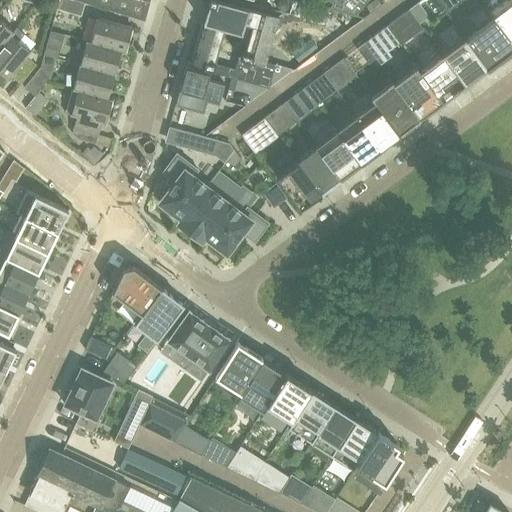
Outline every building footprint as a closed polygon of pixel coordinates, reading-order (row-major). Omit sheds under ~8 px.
[(84,2),(76,0),(58,0),(56,7),(81,14),(84,2)] [(144,20),(150,0),(148,0),(76,0),(84,2),(144,20)] [(192,63),(212,68),(211,72),(268,88),(275,64),(265,61),(276,23),(278,16),(220,0),(209,0),(202,25),(192,63)] [(288,8),(289,4),(288,0),(286,0),(282,0),(280,1),(279,5),(281,9),(285,10),(288,8)] [(295,0),(293,0),(289,15),(304,19),(308,4),(295,0)] [(367,0),(321,0),(319,6),(355,16),(367,0)] [(511,0),(503,0),(490,10),(494,17),(511,40),(511,0)] [(418,1),(408,9),(419,23),(428,16),(418,2),(419,2),(418,1)] [(400,45),(423,28),(419,23),(408,9),(386,25),(399,43),(400,45)] [(90,42),(121,50),(121,49),(126,51),(132,27),(96,17),(90,42)] [(511,48),(511,40),(494,17),(465,38),(487,67),(511,48)] [(0,47),(14,30),(0,18),(0,47)] [(386,25),(363,42),(373,55),(384,46),(388,51),(399,43),(386,25)] [(14,30),(0,47),(0,71),(7,77),(9,74),(20,83),(36,63),(31,59),(26,55),(31,49),(19,39),(24,33),(17,27),(14,30)] [(63,35),(50,32),(43,55),(57,58),(63,35)] [(464,84),(466,83),(474,77),(487,67),(464,37),(442,54),(464,84)] [(85,41),(79,64),(114,74),(121,50),(90,42),(85,41)] [(363,42),(356,48),(368,63),(375,58),(373,55),(363,42)] [(449,96),(464,84),(442,54),(419,70),(442,101),(445,99),(449,96)] [(114,74),(79,64),(72,88),(76,89),(108,97),(114,74)] [(182,106),(192,108),(203,112),(206,100),(218,103),(224,83),(208,79),(210,72),(185,65),(175,104),(182,106)] [(442,101),(419,70),(416,66),(394,82),(420,118),(432,108),(433,110),(443,102),(442,101)] [(40,67),(23,86),(34,95),(50,76),(40,67)] [(323,72),(336,89),(343,84),(330,67),(323,72)] [(231,78),(227,89),(234,91),(237,80),(231,78)] [(390,81),(387,83),(386,84),(370,96),(373,101),(374,100),(399,133),(403,130),(414,121),(414,122),(415,121),(418,119),(420,118),(394,82),(392,80),(390,81)] [(305,109),(315,101),(304,87),(294,94),(305,109)] [(76,89),(72,88),(65,113),(70,114),(77,116),(72,133),(78,138),(95,143),(101,122),(105,123),(112,100),(112,99),(108,97),(76,89)] [(396,137),(395,136),(399,133),(374,100),(373,101),(355,114),(380,147),(381,146),(382,147),(396,137)] [(34,115),(38,110),(29,102),(25,107),(34,115)] [(281,118),(290,111),(283,102),(274,109),(281,118)] [(380,147),(355,114),(336,129),(360,162),(380,147)] [(253,125),(267,144),(278,136),(278,135),(264,116),(253,125)] [(360,162),(336,129),(314,144),(315,146),(315,145),(339,178),(360,162)] [(58,136),(67,143),(71,138),(62,131),(58,136)] [(186,131),(182,145),(214,153),(218,140),(186,131)] [(315,145),(315,146),(296,160),(321,191),(322,191),(322,190),(338,179),(339,178),(315,145)] [(241,158),(234,150),(225,160),(234,167),(241,158)] [(161,203),(181,218),(182,219),(209,183),(195,172),(197,169),(176,153),(162,172),(164,173),(165,173),(175,180),(159,201),(161,203)] [(321,191),(296,160),(275,175),(299,207),(321,191)] [(203,235),(231,199),(209,183),(182,219),(181,218),(178,222),(181,224),(180,224),(182,226),(183,225),(197,236),(196,236),(198,238),(199,237),(201,239),(204,235),(203,235)] [(283,199),(274,186),(263,194),(273,207),(283,199)] [(15,212),(20,214),(20,213),(58,231),(68,210),(26,190),(15,212)] [(224,251),(226,253),(242,232),(254,241),(268,222),(247,206),(244,209),(231,199),(203,235),(204,235),(224,251)] [(10,234),(47,252),(58,231),(20,213),(20,214),(11,233),(10,234)] [(10,234),(11,233),(6,231),(0,243),(0,253),(38,272),(48,252),(47,252),(10,234)] [(0,279),(28,293),(38,272),(0,253),(0,279)] [(112,291),(141,313),(161,287),(133,266),(131,266),(131,267),(125,268),(125,267),(123,268),(112,291)] [(0,304),(18,313),(28,293),(0,279),(0,304)] [(161,287),(141,313),(134,322),(147,332),(137,344),(147,352),(183,304),(161,287)] [(0,330),(8,334),(18,313),(0,304),(0,330)] [(193,358),(185,369),(200,380),(228,341),(229,340),(228,338),(227,339),(213,329),(213,330),(203,323),(203,322),(189,312),(189,311),(188,310),(187,312),(167,340),(193,358)] [(90,336),(84,349),(106,359),(115,347),(90,336)] [(0,368),(5,371),(15,350),(0,342),(0,368)] [(237,342),(215,376),(240,392),(262,358),(237,342)] [(262,410),(264,408),(286,373),(262,358),(240,392),(238,395),(262,410)] [(124,372),(109,362),(102,372),(118,380),(124,372)] [(74,382),(71,389),(70,391),(65,402),(64,404),(65,404),(81,411),(75,422),(94,431),(100,419),(96,417),(112,382),(82,368),(81,367),(80,369),(81,369),(75,380),(74,382)] [(289,424),(311,389),(286,373),(264,408),(289,424)] [(149,402),(152,396),(138,389),(127,411),(141,417),(149,402)] [(288,426),(311,441),(335,405),(311,389),(289,424),(288,426)] [(184,424),(185,423),(187,421),(149,402),(141,417),(138,424),(173,441),(184,424)] [(310,443),(331,456),(355,418),(335,405),(311,441),(310,443)] [(141,417),(127,411),(113,441),(127,447),(138,424),(141,417)] [(355,418),(331,456),(353,470),(356,465),(377,432),(355,418)] [(185,447),(195,431),(184,424),(173,441),(185,447)] [(399,446),(377,432),(356,465),(385,484),(403,455),(395,450),(399,446)] [(215,461),(226,466),(236,451),(226,445),(215,461)] [(240,473),(253,453),(240,445),(236,451),(226,466),(240,473)] [(38,475),(30,492),(24,503),(43,511),(59,511),(66,499),(90,511),(144,511),(122,500),(130,485),(49,447),(36,474),(38,475)] [(127,449),(118,467),(176,495),(185,476),(127,449)] [(289,476),(279,470),(268,487),(279,492),(289,476)] [(261,511),(191,477),(171,511),(261,511)] [(301,503),(308,493),(299,487),(291,499),(301,503)] [(318,511),(325,511),(331,504),(320,496),(312,509),(318,511)] [(507,511),(489,501),(487,505),(482,511),(507,511)]
